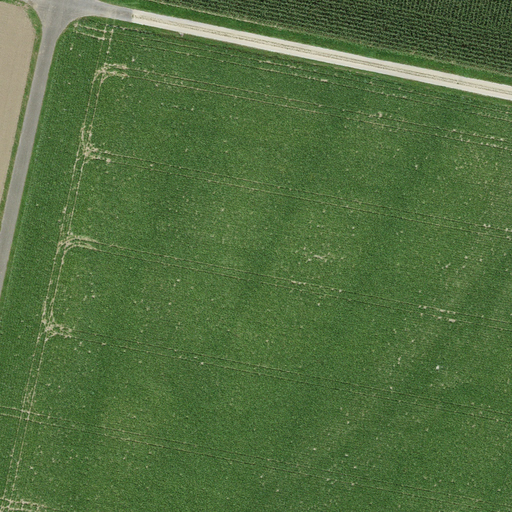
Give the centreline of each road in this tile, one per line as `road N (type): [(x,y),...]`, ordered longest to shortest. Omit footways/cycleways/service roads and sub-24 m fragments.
road 1 (track): [(511,93),(125,0)]
road 2 (track): [(0,324),(74,0)]
